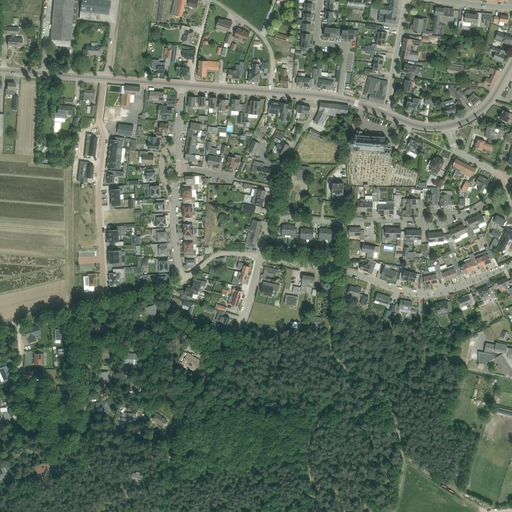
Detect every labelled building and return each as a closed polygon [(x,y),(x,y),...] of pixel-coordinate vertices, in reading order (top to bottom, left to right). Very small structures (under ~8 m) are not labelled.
[(50,45),(70,47),(70,41),(72,23),(76,23),(78,0),(53,0),(50,40),(51,40),(50,45)] [(81,0),(79,18),(96,20),(96,13),(109,14),(110,0),(81,0)] [(164,22),(166,8),(165,8),(165,0),(164,0),(160,0),(158,22),(164,22)] [(182,17),(185,5),(197,8),(198,0),(174,0),(171,15),(182,17)] [(306,0),(304,0),(305,3),(304,10),(308,10),(312,11),(312,10),(313,10),(313,7),(313,3),(308,3),(308,2),(309,0),(306,0)] [(380,10),(380,13),(389,14),(389,11),(394,12),(395,10),(398,10),(399,0),(390,0),(390,4),(389,6),(381,5),(380,10)] [(328,8),(328,11),(334,12),(334,2),(326,1),(325,4),(326,4),(326,8),(328,8)] [(440,16),(454,17),(455,10),(444,8),(436,7),(436,8),(435,8),(435,10),(436,10),(435,15),(436,15),(434,34),(443,35),(445,26),(442,25),(439,23),(440,16)] [(304,13),(303,20),(307,20),(311,21),(311,20),(312,20),(313,17),(312,17),(312,14),(308,13),(308,12),(308,10),(304,10),(304,11),(304,13)] [(397,16),(398,10),(395,10),(394,12),(389,11),(389,14),(380,13),(379,21),(396,24),(397,16)] [(329,22),(331,22),(332,22),(334,22),(335,19),(333,19),(334,12),(328,11),(326,11),(326,12),(325,12),(325,15),(325,18),(328,18),(327,22),(329,22)] [(459,21),(458,26),(462,27),(463,25),(471,26),(471,23),(472,14),(469,13),(469,11),(463,11),(462,21),(459,21)] [(475,14),(472,14),(471,23),(481,24),(482,13),(476,12),(475,14)] [(421,31),(423,31),(423,30),(426,30),(427,26),(422,25),(423,19),(418,19),(415,18),(414,25),(412,25),(411,30),(421,31)] [(217,27),(229,31),(233,22),(228,20),(228,22),(219,19),(217,27)] [(298,25),(303,25),(302,30),(306,31),(311,31),(311,30),(312,27),(311,27),(311,24),(307,23),(307,22),(307,20),(303,20),(299,19),(298,19),(298,21),(298,25)] [(367,23),(367,24),(366,29),(373,30),(378,31),(378,35),(377,38),(387,39),(387,36),(389,36),(390,30),(376,28),(377,25),(367,23)] [(8,46),(22,47),(22,38),(15,38),(15,34),(18,34),(18,28),(7,27),(7,25),(3,25),(3,27),(2,27),(2,33),(11,34),(11,38),(9,37),(8,46)] [(191,44),(194,32),(189,31),(190,27),(182,25),(181,29),(183,30),(185,32),(183,42),(187,43),(189,44),(190,43),(191,44)] [(238,28),(235,37),(247,41),(249,33),(242,31),(242,30),(238,28)] [(337,36),(339,36),(339,29),(337,29),(331,28),(331,37),(337,38),(337,36)] [(342,38),(348,38),(349,29),(343,29),(339,29),(339,36),(342,36),(342,38)] [(355,30),(349,29),(348,38),(354,39),(354,37),(358,37),(358,30),(355,30)] [(302,33),(302,40),(311,41),(311,37),(310,37),(310,34),(306,33),(306,32),(306,31),(302,30),(302,32),(302,33)] [(511,36),(498,31),(495,38),(500,40),(499,41),(503,43),(504,42),(511,45),(511,43),(511,36)] [(377,38),(376,47),(382,48),(387,49),(388,43),(386,42),(387,39),(377,38)] [(410,51),(412,44),(420,46),(421,41),(413,39),(404,38),(400,58),(409,59),(418,61),(419,53),(410,51)] [(310,45),(311,41),(302,40),(301,51),(306,51),(305,51),(305,48),(309,48),(310,45)] [(89,54),(101,55),(102,47),(86,46),(85,50),(83,50),(83,56),(89,56),(89,54)] [(503,54),(504,51),(492,46),(490,51),(496,53),(493,58),(502,62),(505,55),(503,54)] [(385,62),(386,55),(375,53),(374,59),(374,63),(383,64),(384,61),(385,62)] [(206,77),(207,69),(219,70),(219,62),(200,60),(198,76),(206,77)] [(158,73),(165,73),(166,66),(165,66),(166,63),(163,63),(158,62),(158,65),(154,64),(154,70),(158,70),(158,73)] [(260,64),(258,64),(254,63),(253,63),(252,72),(250,72),(249,81),(259,82),(260,72),(259,72),(260,64)] [(365,69),(364,75),(369,75),(370,72),(384,74),(385,68),(383,68),(383,64),(374,63),(373,70),(365,69)] [(317,69),(316,79),(320,80),(319,87),(324,88),(324,89),(324,88),(326,88),(326,89),(328,77),(328,76),(321,76),(323,65),(317,64),(317,69)] [(414,74),(415,66),(405,64),(404,72),(408,72),(407,77),(414,78),(414,74)] [(448,65),(447,71),(462,74),(463,68),(448,65)] [(500,71),(496,69),(494,68),(493,69),(490,68),(488,73),(491,74),(489,79),(486,77),(483,84),(492,88),(495,83),(500,71)] [(288,84),(289,77),(286,77),(287,69),(282,69),(281,84),(288,84)] [(240,71),(236,70),(230,70),(228,77),(235,78),(235,80),(240,80),(241,71),(240,71)] [(326,88),(327,88),(328,88),(328,89),(333,89),(334,81),(334,78),(328,77),(326,89),(326,88)] [(384,104),(385,100),(386,94),(388,82),(382,80),(381,80),(368,77),(364,95),(370,96),(369,100),(383,104),(384,104)] [(414,78),(407,77),(407,80),(406,80),(404,90),(411,92),(412,82),(413,82),(414,78)] [(8,83),(7,89),(5,89),(5,94),(15,95),(15,83),(8,83)] [(457,100),(461,96),(456,91),(457,91),(452,85),(447,89),(453,95),(457,100)] [(138,96),(139,95),(140,95),(141,87),(126,86),(122,86),(121,93),(122,93),(121,105),(129,106),(130,94),(135,95),(135,96),(138,96)] [(470,96),(467,99),(468,99),(472,104),(476,100),(479,98),(474,92),(475,91),(475,89),(473,88),(472,88),(470,88),(467,92),(470,96)] [(94,100),(95,91),(84,90),(84,99),(94,100)] [(153,104),(153,99),(164,100),(164,93),(150,91),(150,100),(149,100),(149,97),(145,97),(145,103),(153,104)] [(210,101),(206,100),(206,97),(200,96),(200,100),(200,101),(199,110),(200,106),(203,106),(203,109),(210,109),(210,108),(210,101)] [(175,105),(176,97),(173,97),(172,101),(168,101),(167,104),(175,105)] [(196,97),(190,97),(189,101),(188,101),(188,105),(189,105),(189,106),(193,106),(193,109),(199,110),(200,101),(195,101),(196,97)] [(213,110),(219,110),(219,103),(217,103),(217,98),(211,97),(210,101),(210,108),(213,108),(213,110)] [(411,113),(416,114),(418,104),(421,104),(421,99),(412,97),(411,102),(408,101),(406,110),(407,111),(407,110),(407,111),(412,111),(411,113)] [(229,105),(226,105),(226,100),(220,99),(219,103),(219,110),(219,115),(223,115),(223,112),(229,112),(229,105)] [(239,106),(240,100),(240,99),(232,99),(232,111),(241,111),(241,106),(239,106)] [(449,102),(445,103),(448,114),(453,112),(453,113),(455,112),(457,111),(455,106),(457,106),(459,104),(460,106),(462,103),(459,99),(456,102),(456,103),(454,103),(453,100),(449,101),(449,102)] [(248,114),(258,115),(259,101),(251,100),(251,105),(249,105),(248,114)] [(280,112),(281,103),(271,101),(269,113),(278,114),(279,112),(280,112)] [(348,114),(349,106),(331,103),(331,104),(321,102),(319,110),(320,111),(314,122),(322,126),(328,114),(335,116),(336,113),(348,114)] [(292,112),(293,105),(289,105),(289,104),(281,103),(280,112),(282,113),(281,121),(286,121),(288,112),(292,112)] [(307,106),(298,104),(297,112),(300,113),(299,119),(298,118),(297,122),(304,123),(305,113),(309,114),(311,107),(307,106)] [(73,106),(71,106),(59,105),(58,110),(58,113),(55,113),(54,117),(65,118),(67,118),(67,115),(72,115),(73,106)] [(167,121),(167,118),(171,118),(172,110),(167,110),(167,106),(159,106),(158,114),(160,114),(161,113),(163,113),(162,120),(167,121)] [(127,112),(113,110),(113,114),(109,113),(108,120),(115,121),(120,122),(121,117),(126,118),(127,112)] [(500,118),(508,122),(510,123),(511,119),(511,118),(511,114),(503,110),(501,114),(500,116),(500,117),(500,118)] [(163,131),(167,132),(168,132),(168,129),(169,124),(161,123),(161,124),(159,124),(159,129),(157,129),(157,135),(163,135),(163,131)] [(133,136),(134,126),(119,124),(118,134),(133,136)] [(498,134),(499,129),(488,126),(486,133),(490,134),(489,138),(497,140),(499,134),(498,134)] [(317,140),(320,133),(311,129),(308,135),(317,140)] [(351,146),(356,146),(355,150),(355,151),(356,150),(360,151),(361,151),(361,150),(365,150),(366,150),(370,150),(375,151),(376,151),(380,151),(380,154),(383,154),(383,155),(384,154),(384,155),(388,155),(391,155),(391,154),(391,150),(391,148),(388,148),(387,147),(389,146),(390,147),(390,146),(390,145),(390,143),(391,143),(390,142),(389,142),(388,141),(388,140),(387,139),(387,140),(385,140),(386,137),(386,136),(385,136),(381,136),(381,135),(380,135),(380,136),(377,136),(377,135),(376,135),(376,136),(372,136),(372,135),(371,135),(371,136),(367,135),(367,134),(366,134),(366,135),(362,135),(362,134),(362,131),(357,130),(357,134),(355,134),(354,134),(354,136),(351,136),(351,146)] [(86,142),(96,144),(97,138),(93,137),(93,134),(87,133),(86,142)] [(279,134),(277,133),(275,137),(281,141),(284,137),(283,136),(279,134)] [(187,141),(198,143),(199,140),(197,140),(198,136),(188,135),(187,141)] [(110,146),(123,148),(124,141),(121,140),(121,137),(115,137),(115,140),(111,139),(110,146)] [(148,149),(159,150),(160,142),(157,142),(157,137),(151,137),(151,141),(149,141),(148,149)] [(411,153),(412,152),(417,155),(420,148),(418,147),(419,143),(411,139),(408,144),(407,144),(405,149),(406,150),(411,153)] [(492,151),(494,144),(485,142),(485,141),(477,139),(477,142),(475,148),(483,150),(483,148),(486,149),(492,151)] [(248,151),(249,151),(255,154),(260,143),(253,140),(248,151)] [(278,143),(276,147),(279,149),(278,152),(284,156),(290,146),(283,142),(281,145),(278,143)] [(123,148),(110,146),(109,154),(122,155),(123,148)] [(185,153),(186,154),(196,155),(197,153),(195,152),(196,149),(186,147),(185,153)] [(215,156),(216,152),(217,148),(211,147),(211,150),(210,153),(208,164),(214,165),(216,156),(215,156)] [(96,150),(85,149),(84,158),(90,158),(91,155),(95,156),(96,150)] [(149,163),(153,164),(154,155),(148,155),(148,152),(140,151),(140,157),(143,157),(143,163),(146,163),(146,164),(149,164),(149,163)] [(108,161),(121,162),(122,155),(109,154),(108,161)] [(186,154),(185,160),(196,162),(197,159),(196,159),(196,155),(186,154)] [(219,157),(216,156),(214,165),(220,166),(222,155),(219,154),(219,157)] [(235,166),(239,166),(241,156),(235,154),(235,157),(229,156),(227,165),(230,165),(229,168),(232,169),(234,169),(235,166)] [(443,165),(442,165),(444,161),(443,160),(444,160),(442,158),(441,158),(440,159),(437,158),(436,160),(435,159),(433,162),(430,160),(428,164),(431,166),(429,170),(437,174),(439,170),(440,171),(443,165)] [(473,176),(474,174),(475,171),(476,169),(472,167),(473,165),(470,163),(469,165),(456,159),(453,165),(454,167),(453,168),(456,170),(453,176),(459,179),(460,176),(461,176),(462,173),(467,176),(468,174),(470,175),(470,174),(473,176)] [(84,161),(83,171),(93,172),(94,166),(90,165),(90,162),(84,161)] [(121,162),(108,161),(107,168),(120,169),(121,162)] [(269,177),(271,169),(263,167),(264,163),(254,161),(253,165),(260,167),(258,174),(269,177)] [(302,169),(294,169),(292,169),(292,175),(298,175),(298,177),(308,178),(309,170),(309,167),(302,166),(302,169)] [(153,181),(153,180),(156,180),(155,172),(154,172),(153,169),(147,170),(147,174),(146,174),(145,175),(145,176),(144,176),(144,177),(145,178),(146,179),(147,180),(148,180),(148,181),(150,181),(150,182),(153,181)] [(109,174),(108,174),(107,182),(114,183),(115,177),(117,177),(117,176),(124,177),(124,172),(109,170),(109,174)] [(92,178),(93,172),(83,171),(82,180),(88,181),(88,178),(92,178)] [(481,185),(478,190),(482,193),(486,185),(487,185),(490,180),(480,175),(476,182),(481,185)] [(195,184),(196,184),(196,176),(186,176),(186,181),(187,181),(187,184),(195,184)] [(444,180),(438,177),(437,181),(434,185),(440,188),(444,180)] [(344,194),(344,183),(343,183),(340,183),(337,183),(333,183),(332,183),(332,198),(337,197),(337,202),(343,202),(343,194),(344,194)] [(195,189),(195,184),(187,184),(184,184),(185,189),(183,189),(183,193),(193,193),(192,189),(195,189)] [(112,195),(121,194),(120,189),(125,188),(125,185),(119,186),(119,189),(111,189),(112,195)] [(151,186),(152,190),(150,190),(151,194),(152,193),(152,196),(160,196),(160,186),(151,186)] [(362,211),(364,211),(365,211),(365,199),(361,199),(361,200),(358,200),(358,189),(358,187),(354,187),(354,203),(358,203),(357,211),(362,211)] [(424,194),(424,191),(424,188),(414,188),(414,193),(421,193),(420,199),(424,199),(424,194)] [(438,198),(438,192),(438,188),(434,188),(434,194),(427,194),(427,204),(434,204),(434,199),(438,199),(438,198)] [(254,196),(264,198),(266,191),(260,189),(260,190),(255,189),(254,196)] [(441,194),(441,192),(438,192),(438,198),(441,199),(441,204),(448,205),(448,199),(451,199),(451,192),(448,192),(448,194),(441,194)] [(193,197),(193,193),(183,193),(183,198),(185,198),(185,202),(196,202),(195,197),(194,197),(193,197)] [(252,204),(262,206),(264,198),(254,196),(252,204)] [(163,202),(163,198),(157,199),(157,203),(156,203),(155,203),(154,204),(154,205),(155,206),(156,206),(157,206),(157,211),(165,210),(165,202),(163,202)] [(196,202),(185,202),(185,207),(183,207),(183,211),(193,211),(197,211),(197,207),(196,207),(196,202)] [(256,207),(251,206),(246,204),(244,211),(254,214),(256,207)] [(185,220),(196,220),(196,215),(195,215),(193,215),(193,211),(183,211),(184,216),(185,216),(185,220)] [(155,226),(166,225),(166,217),(161,217),(161,214),(163,214),(163,213),(154,214),(154,220),(153,221),(154,225),(155,226)] [(475,216),(478,225),(486,222),(485,222),(489,220),(487,215),(483,216),(482,213),(477,215),(477,216),(476,216),(475,217),(475,216)] [(501,227),(501,226),(505,219),(497,214),(496,217),(493,216),(488,226),(489,226),(488,227),(493,229),(491,234),(499,239),(504,228),(501,227)] [(480,228),(478,225),(475,216),(474,217),(475,217),(472,218),(468,219),(470,225),(468,227),(473,238),(476,236),(473,230),(480,228)] [(184,229),(193,229),(193,226),(195,225),(196,225),(196,220),(185,220),(185,225),(184,225),(184,229)] [(245,231),(248,232),(246,242),(242,242),(241,242),(241,243),(241,244),(255,248),(262,222),(254,220),(252,227),(247,226),(245,231)] [(457,227),(456,227),(460,236),(462,235),(467,233),(470,239),(473,238),(468,227),(465,228),(463,224),(459,226),(458,227),(457,227)] [(109,230),(109,236),(122,235),(121,230),(125,229),(125,225),(117,226),(117,229),(109,230)] [(364,240),(364,238),(364,230),(361,230),(361,227),(349,227),(349,230),(349,231),(349,236),(360,236),(361,238),(361,240),(364,240)] [(461,237),(460,236),(456,227),(456,228),(454,229),(454,228),(449,230),(452,237),(450,238),(455,250),(458,249),(454,240),(461,237)] [(159,241),(167,240),(167,232),(162,232),(161,229),(163,229),(163,228),(152,229),(152,234),(155,234),(155,236),(155,240),(156,241),(159,241)] [(386,229),(385,229),(386,229),(386,233),(383,233),(382,233),(382,243),(385,243),(386,238),(388,238),(388,237),(393,237),(393,228),(392,228),(390,228),(386,228),(386,229)] [(394,228),(393,228),(393,237),(397,237),(397,239),(398,239),(398,240),(400,240),(400,247),(404,247),(404,238),(401,238),(401,228),(396,228),(394,228)] [(510,239),(511,239),(511,230),(508,229),(508,228),(500,244),(506,247),(510,239)] [(186,238),(196,238),(196,233),(195,233),(193,232),(193,229),(184,229),(184,234),(186,234),(186,238)] [(422,240),(422,239),(422,230),(417,230),(415,230),(414,230),(414,239),(414,244),(422,244),(422,240)] [(429,242),(436,242),(435,232),(435,233),(433,233),(433,232),(428,233),(429,242)] [(438,232),(437,232),(436,232),(435,232),(436,242),(444,241),(444,239),(447,239),(452,252),(455,250),(450,238),(444,239),(443,232),(438,232)] [(184,247),(194,247),(194,244),(195,243),(196,243),(196,238),(186,238),(186,243),(184,243),(184,247)] [(160,256),(168,255),(167,247),(166,247),(166,243),(151,244),(154,252),(158,254),(159,254),(160,254),(160,256)] [(375,246),(364,243),(362,251),(367,252),(367,256),(373,257),(374,252),(378,253),(380,247),(375,246)] [(194,247),(184,247),(184,252),(186,252),(186,257),(188,256),(197,256),(197,251),(196,251),(194,251),(194,247)] [(472,254),(476,265),(479,264),(480,267),(486,264),(483,256),(481,253),(475,256),(474,253),(472,254)] [(483,256),(486,264),(492,262),(488,253),(483,256)] [(466,263),(469,271),(475,269),(474,266),(476,265),(472,254),(469,255),(471,261),(466,263)] [(123,266),(122,256),(110,257),(110,263),(115,263),(115,266),(123,266)] [(194,265),(197,264),(197,256),(188,256),(188,259),(187,259),(187,265),(189,265),(189,268),(193,268),(194,267),(194,265)] [(160,271),(169,271),(168,258),(156,259),(156,262),(160,262),(160,271)] [(369,261),(368,264),(362,262),(360,269),(369,272),(372,273),(374,269),(376,264),(369,261)] [(239,262),(238,266),(237,268),(243,270),(242,272),(248,273),(250,267),(244,265),(245,264),(239,262)] [(459,266),(463,274),(469,271),(466,263),(459,266)] [(437,264),(436,265),(434,265),(436,271),(429,272),(432,284),(438,282),(437,280),(441,279),(437,264)] [(439,264),(437,264),(441,279),(444,278),(445,281),(451,278),(449,273),(448,271),(447,267),(441,270),(439,264)] [(142,266),(141,266),(138,267),(133,267),(136,274),(143,274),(142,266)] [(265,267),(263,275),(267,275),(267,273),(277,275),(279,270),(265,267)] [(397,272),(384,267),(382,275),(395,280),(397,272)] [(111,278),(110,278),(110,279),(111,279),(111,281),(110,281),(111,281),(111,286),(113,286),(118,286),(118,285),(120,285),(120,281),(121,281),(121,278),(124,278),(124,268),(113,269),(114,274),(110,274),(111,278)] [(449,273),(451,278),(458,276),(454,268),(448,271),(449,273)] [(409,281),(411,272),(401,270),(399,280),(405,282),(406,280),(409,281)] [(432,284),(429,272),(427,271),(426,271),(424,272),(424,270),(421,270),(421,274),(421,277),(424,276),(425,282),(425,285),(432,284)] [(238,285),(240,280),(240,279),(246,281),(248,273),(242,272),(238,271),(237,276),(234,276),(232,283),(238,285)] [(418,285),(420,274),(411,272),(409,281),(412,281),(411,283),(418,285)] [(156,281),(156,282),(157,283),(158,284),(159,284),(159,285),(161,285),(162,286),(165,286),(164,285),(167,284),(167,277),(165,277),(165,273),(158,274),(159,278),(158,278),(157,278),(157,279),(156,279),(156,280),(156,281)] [(94,291),(94,285),(96,285),(96,274),(89,275),(89,276),(84,276),(84,282),(87,282),(87,287),(84,288),(84,292),(94,291)] [(308,287),(310,276),(303,275),(301,287),(294,286),(293,292),(300,293),(301,291),(307,292),(307,287),(308,287)] [(500,288),(505,286),(506,289),(508,289),(511,295),(511,294),(511,279),(508,281),(507,277),(497,281),(498,282),(495,283),(495,284),(496,287),(497,287),(499,286),(500,288)] [(192,289),(199,291),(201,286),(206,286),(207,282),(203,280),(202,281),(194,278),(192,284),(193,284),(192,289)] [(272,297),(272,296),(273,290),(279,291),(280,285),(271,283),(270,287),(263,285),(261,291),(263,291),(262,294),(272,297)] [(352,302),(354,296),(358,297),(361,288),(356,286),(356,287),(351,286),(348,295),(349,295),(347,300),(352,302)] [(498,301),(497,297),(492,287),(489,288),(487,286),(478,290),(483,301),(492,297),(495,303),(498,301)] [(199,291),(192,289),(187,287),(186,291),(183,290),(181,298),(189,300),(190,296),(193,297),(194,294),(198,295),(199,291)] [(236,292),(234,297),(240,299),(242,291),(237,290),(237,288),(233,287),(232,291),(236,292)] [(376,300),(389,304),(391,297),(378,293),(376,300)] [(472,303),(475,302),(471,293),(465,295),(465,297),(459,299),(462,307),(463,310),(467,308),(466,305),(472,303)] [(299,297),(287,295),(285,304),(297,306),(299,297)] [(363,295),(360,304),(366,306),(369,297),(363,295)] [(233,302),(229,301),(228,304),(232,305),(233,305),(234,305),(238,306),(240,299),(234,297),(231,296),(230,298),(233,300),(233,302)] [(187,306),(185,313),(189,315),(193,303),(182,300),(181,304),(187,306)] [(399,308),(400,308),(411,310),(412,302),(407,301),(407,302),(401,301),(399,308)] [(453,311),(451,301),(447,302),(447,301),(436,303),(437,311),(448,309),(449,312),(453,311)] [(153,316),(157,315),(154,305),(145,308),(148,315),(152,314),(153,316)] [(511,305),(506,308),(506,307),(503,308),(504,311),(507,309),(507,311),(508,311),(508,312),(510,312),(511,314),(508,315),(509,317),(511,315),(511,305)] [(228,326),(230,318),(219,314),(218,317),(217,317),(215,321),(224,323),(223,325),(228,326)] [(310,326),(322,327),(323,317),(311,316),(310,326)] [(101,333),(109,329),(106,323),(97,327),(101,333)] [(38,326),(26,329),(27,336),(28,336),(29,341),(35,340),(34,333),(40,332),(38,326)] [(63,329),(55,330),(55,340),(63,340),(63,329)] [(511,348),(509,348),(507,348),(508,345),(496,342),(496,343),(496,345),(491,344),(486,343),(484,353),(479,351),(479,363),(485,364),(495,358),(499,364),(497,366),(500,370),(502,369),(506,375),(506,376),(508,374),(510,377),(511,376),(511,348)] [(109,357),(108,353),(108,348),(98,349),(99,358),(109,357)] [(70,349),(58,349),(58,355),(64,355),(64,361),(70,361),(70,349)] [(189,353),(185,358),(184,361),(182,363),(186,366),(187,365),(194,370),(200,361),(189,353)] [(35,354),(35,364),(42,364),(44,364),(44,354),(42,354),(35,354)] [(139,362),(139,355),(128,354),(128,356),(125,356),(125,364),(128,364),(128,361),(139,362)] [(12,377),(10,373),(5,362),(5,361),(0,363),(0,366),(1,368),(2,367),(3,370),(0,372),(4,381),(12,377)] [(105,382),(109,382),(108,372),(99,372),(99,379),(99,381),(105,380),(105,382)] [(130,390),(136,391),(139,391),(140,381),(131,381),(130,390)] [(66,391),(64,390),(64,387),(57,386),(57,397),(59,397),(59,400),(64,401),(64,397),(66,397),(66,391)] [(36,399),(36,397),(39,397),(38,390),(29,391),(29,397),(30,397),(30,400),(36,399)] [(109,409),(108,404),(107,403),(106,403),(105,401),(101,401),(101,402),(96,403),(96,405),(97,409),(99,408),(102,407),(103,411),(107,410),(106,409),(109,409)] [(7,412),(2,412),(1,412),(1,419),(0,418),(0,424),(0,426),(10,425),(10,419),(8,419),(7,412)] [(153,419),(163,427),(167,421),(157,413),(153,419)] [(45,431),(44,421),(40,422),(39,420),(36,420),(37,422),(35,422),(36,428),(39,428),(40,430),(41,431),(45,431)] [(68,424),(63,425),(62,421),(56,422),(56,426),(57,431),(69,429),(68,424)] [(2,440),(3,440),(4,445),(7,445),(7,443),(11,442),(10,436),(3,436),(3,438),(2,438),(2,440)] [(47,470),(46,467),(44,462),(36,466),(39,473),(47,470)] [(131,478),(133,479),(139,482),(142,476),(133,473),(131,478)]
